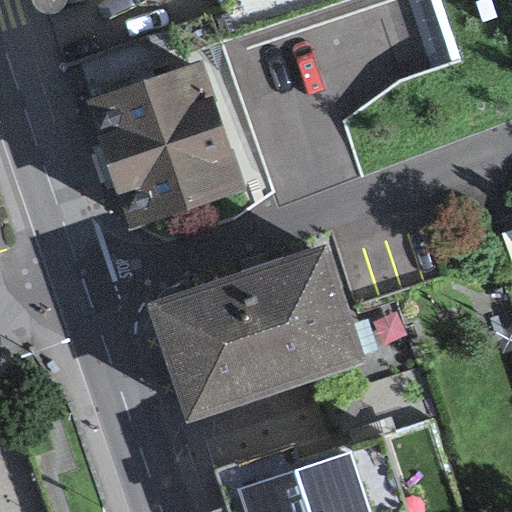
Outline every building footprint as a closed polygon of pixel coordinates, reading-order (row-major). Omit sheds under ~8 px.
[(257,0),(228,0),(231,9),(257,0)] [(495,60),(463,73),(469,88),(511,70),(511,15),(482,27),(495,60)] [(256,204),(211,76),(91,118),(136,246),(256,204)] [(369,375),(327,258),(153,319),(195,436),(369,375)] [(460,511),(433,423),(303,463),(297,443),(209,472),(222,511),(460,511)]
